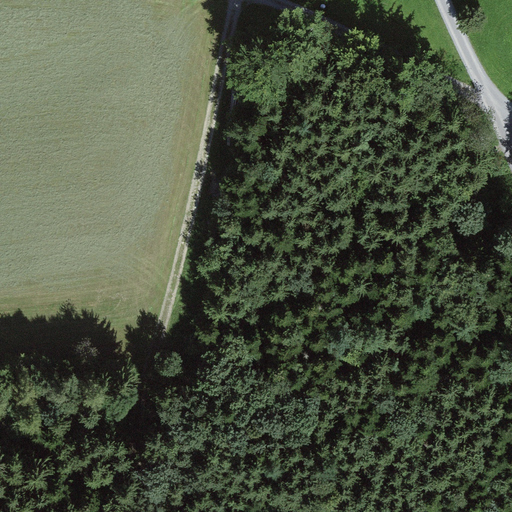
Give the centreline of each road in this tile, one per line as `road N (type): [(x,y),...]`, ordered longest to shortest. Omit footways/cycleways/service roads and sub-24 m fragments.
road 1 (track): [(144,511),(135,435),(238,0)]
road 2 (track): [(271,0),(490,107)]
